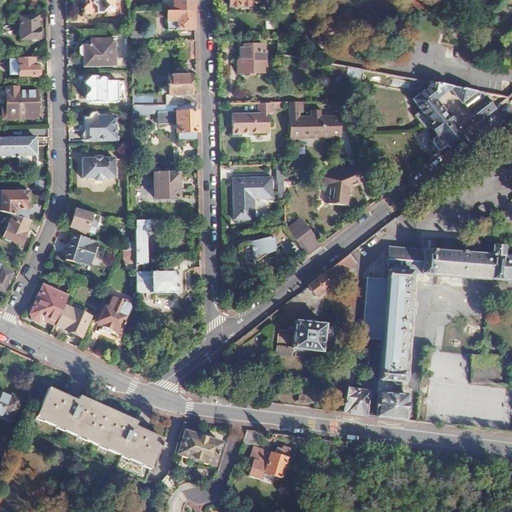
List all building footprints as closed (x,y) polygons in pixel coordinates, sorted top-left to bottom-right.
[(91,0),(92,3),(87,3),(82,9),(91,19),(95,15),(104,15),(104,16),(116,16),(115,0),(91,0)] [(173,0),(174,10),(194,10),(193,0),(173,0)] [(156,17),(167,17),(168,31),(194,30),(194,10),(174,10),(156,11),(156,17)] [(38,29),(37,11),(19,11),(20,40),(30,40),(32,42),(36,42),(38,40),(39,40),(39,29),(38,29)] [(131,31),(131,33),(131,42),(145,42),(145,30),(131,31)] [(81,46),(81,47),(80,54),(83,55),(83,67),(116,67),(115,39),(95,40),(95,45),(83,45),(83,46),(81,46)] [(263,45),(239,45),(238,61),(237,62),(237,74),(266,73),(265,52),(263,51),(263,45)] [(34,58),(15,59),(16,74),(18,74),(18,77),(37,76),(37,75),(40,74),(40,68),(37,67),(37,65),(34,65),(34,58)] [(346,67),(336,65),(336,82),(345,82),(346,80),(346,67)] [(360,70),(346,67),(346,80),(358,83),(360,70)] [(167,91),(164,91),(164,105),(170,105),(177,105),(196,105),(196,94),(191,95),(190,75),(167,76),(167,91)] [(83,80),(83,84),(88,88),(88,92),(83,94),(83,97),(89,103),(118,103),(118,99),(124,99),(123,81),(104,81),(103,79),(102,79),(101,79),(100,79),(99,80),(99,81),(95,81),(95,76),(88,77),(83,80)] [(425,91),(411,101),(429,123),(427,124),(435,136),(431,139),(430,145),(429,146),(434,153),(436,151),(437,152),(461,134),(435,101),(451,88),(478,121),(493,109),(484,97),(483,98),(481,96),(482,93),(459,88),(427,82),(425,91)] [(19,89),(5,89),(6,108),(2,108),(3,120),(40,119),(40,108),(36,108),(36,92),(19,93),(19,89)] [(297,102),(288,103),(289,118),(289,138),(339,138),(338,117),(298,117),(297,111),(302,111),(302,102),(297,102)] [(258,113),(231,113),(232,134),(269,134),(269,114),(273,115),(273,103),(258,103),(258,113)] [(177,111),(176,111),(176,133),(178,133),(178,139),(197,138),(196,105),(177,105),(177,111)] [(87,118),(88,133),(83,133),(83,141),(115,141),(115,134),(111,134),(111,127),(115,127),(115,118),(102,118),(102,117),(102,116),(101,115),(100,114),(99,114),(98,113),(97,113),(96,113),(95,114),(94,114),(93,115),(93,116),(92,117),(92,118),(87,118)] [(35,137),(0,137),(0,156),(17,157),(17,167),(36,167),(35,137)] [(93,161),(81,161),(82,180),(91,180),(95,183),(101,183),(105,180),(114,179),(114,160),(103,160),(100,158),(96,158),(93,161)] [(352,165),(327,175),(331,184),(329,203),(347,205),(350,187),(360,182),(352,165)] [(177,166),(153,167),(154,198),(178,197),(177,166)] [(272,178),(233,178),(233,206),(254,206),(254,197),(272,197),(272,178)] [(26,192),(0,192),(0,210),(3,212),(27,220),(26,192)] [(92,214),(76,209),(70,227),(85,233),(92,214)] [(26,227),(10,219),(2,238),(20,246),(25,234),(24,233),(26,227)] [(148,220),(134,220),(135,228),(135,230),(146,230),(163,230),(163,220),(148,221),(148,220)] [(302,223),(299,220),(287,230),(289,234),(302,223)] [(397,229),(390,221),(380,229),(386,237),(397,229)] [(237,245),(237,268),(253,267),(253,261),(256,260),(258,258),(260,257),(262,255),(264,254),(266,252),(271,250),(274,251),(274,248),(279,244),(282,247),(293,238),(289,234),(287,230),(283,226),(283,223),(261,229),(263,238),(254,240),(255,243),(249,244),(248,242),(237,245)] [(289,234),(293,238),(306,255),(320,244),(309,230),(307,231),(302,223),(289,234)] [(135,245),(135,249),(135,260),(135,264),(147,264),(147,262),(148,262),(148,255),(147,255),(146,247),(146,240),(146,230),(135,230),(135,245)] [(98,242),(71,233),(63,259),(77,264),(78,262),(90,266),(98,242)] [(435,241),(420,240),(419,248),(435,249),(435,241)] [(502,247),(490,246),(490,253),(502,254),(502,247)] [(419,250),(388,248),(385,279),(380,340),(377,379),(400,381),(408,274),(511,282),(511,257),(502,257),(502,254),(490,253),(489,256),(435,251),(435,249),(419,248),(419,250)] [(135,249),(126,249),(126,256),(129,260),(135,260),(135,249)] [(360,260),(352,251),(311,283),(320,293),(335,282),(336,279),(360,260)] [(147,264),(135,264),(135,272),(147,272),(147,264)] [(0,290),(1,291),(9,274),(0,269),(0,290)] [(147,272),(135,272),(136,292),(149,292),(150,293),(176,293),(175,270),(148,271),(148,272),(147,272)] [(372,278),(370,282),(364,287),(378,289),(379,279),(372,278)] [(378,289),(364,287),(360,338),(380,340),(385,279),(379,279),(378,289)] [(67,296),(42,285),(30,313),(32,318),(37,320),(41,318),(54,324),(67,296)] [(107,307),(102,305),(95,323),(119,333),(130,308),(129,304),(111,297),(107,307)] [(80,313),(64,306),(55,325),(81,336),(89,317),(80,313)] [(80,313),(89,317),(91,312),(82,308),(80,313)] [(335,328),(294,322),(290,347),(290,349),(320,353),(322,341),(332,342),(335,328)] [(290,347),(274,345),(273,354),(289,356),(290,349),(290,347)] [(498,358),(469,357),(467,385),(496,386),(498,358)] [(315,386),(296,384),(294,401),(313,404),(315,386)] [(75,399),(47,386),(25,437),(112,476),(116,469),(142,481),(157,445),(159,446),(161,442),(159,442),(161,437),(133,424),(134,420),(77,394),(75,399)] [(368,391),(346,389),(344,412),(366,415),(368,391)] [(405,395),(377,393),(375,416),(403,420),(405,395)] [(8,398),(0,394),(0,417),(10,422),(20,400),(10,396),(8,398)] [(262,431),(247,429),(243,442),(259,445),(262,431)] [(220,442),(185,432),(179,454),(214,464),(220,442)] [(270,455),(253,450),(250,458),(253,459),(248,475),(262,480),(265,472),(281,477),(291,448),(283,445),(282,448),(277,446),(274,453),(271,452),(270,455)] [(254,446),(253,450),(270,455),(271,452),(254,446)]
